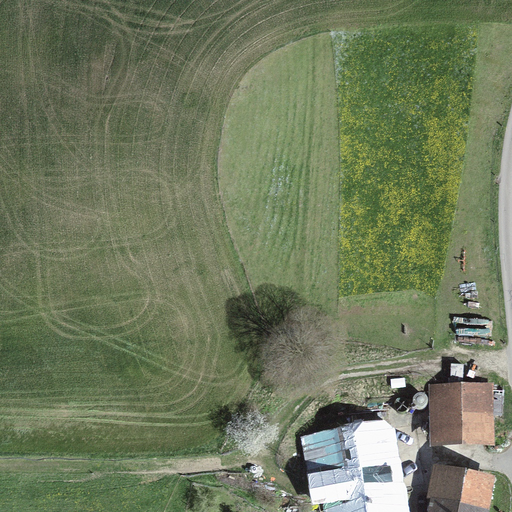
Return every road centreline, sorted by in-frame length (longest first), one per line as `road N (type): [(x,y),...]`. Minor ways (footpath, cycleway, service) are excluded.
road 1 (track): [(511,360),(410,361),(345,373),(302,399),(280,432),(240,463),(0,468)]
road 2 (unclassified): [(511,132),(511,292)]
